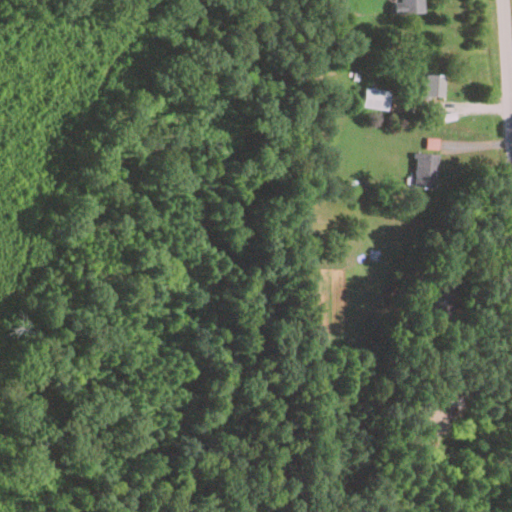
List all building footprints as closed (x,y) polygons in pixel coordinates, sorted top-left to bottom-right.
[(391,13),(421,13),(421,0),(396,0),(396,1),(391,1),(391,13)] [(441,96),(441,74),(421,74),(421,96),(441,96)] [(386,108),(387,89),(362,87),(361,107),(386,108)] [(435,152),(412,152),(412,188),(435,188),(435,152)] [(429,297),(429,323),(450,323),(450,279),(427,279),(427,288),(421,288),(421,297),(429,297)] [(424,430),(440,430),(440,394),(424,394),(424,430)]
